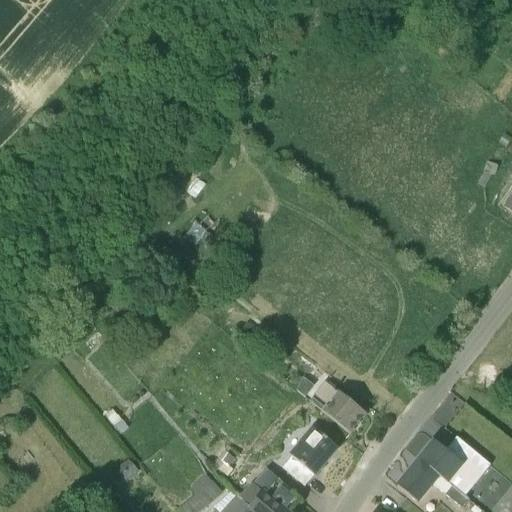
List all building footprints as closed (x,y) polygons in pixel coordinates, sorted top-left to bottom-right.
[(163,247),(155,256),(169,268),(177,259),(163,247)] [(247,324),(236,336),(249,347),(259,334),(247,324)] [(318,395),(316,397),(327,406),(322,411),(326,414),(350,435),(365,417),(326,385),(318,395)] [(314,478),(337,450),(312,429),(289,457),(291,458),(283,469),(304,487),(313,477),(314,478)] [(434,442),(419,461),(448,483),(448,484),(453,487),(462,475),(475,486),(491,467),(467,448),(457,460),(446,451),(434,442)] [(139,474),(129,461),(116,471),(126,484),(139,474)] [(419,461),(397,487),(418,504),(431,487),(432,486),(445,496),(461,510),(468,502),(465,499),(452,488),(453,487),(448,484),(448,483),(419,461)] [(177,510),(178,511),(200,511),(219,496),(209,485),(211,483),(205,475),(191,488),(196,494),(177,510)] [(256,483),(239,499),(247,507),(250,511),(290,511),(300,502),(279,481),(267,494),(256,483)] [(221,511),(250,511),(247,507),(242,503),(236,497),(221,511)]
